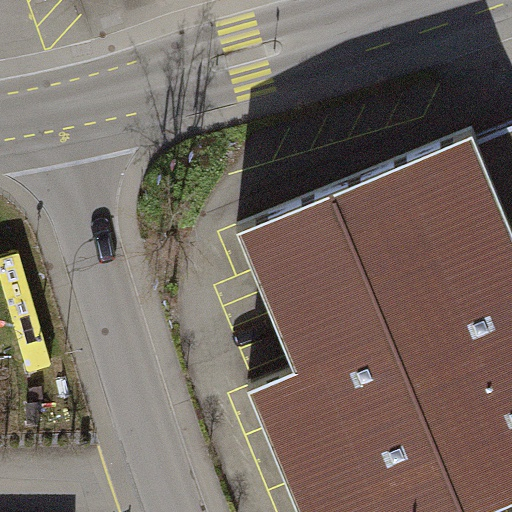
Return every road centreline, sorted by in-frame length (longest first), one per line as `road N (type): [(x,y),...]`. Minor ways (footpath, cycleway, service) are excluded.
road 1 (residential): [(63,105),(104,299),(176,511)]
road 2 (tertiary): [(443,0),(63,105)]
road 3 (unknown): [(160,467),(0,451)]
